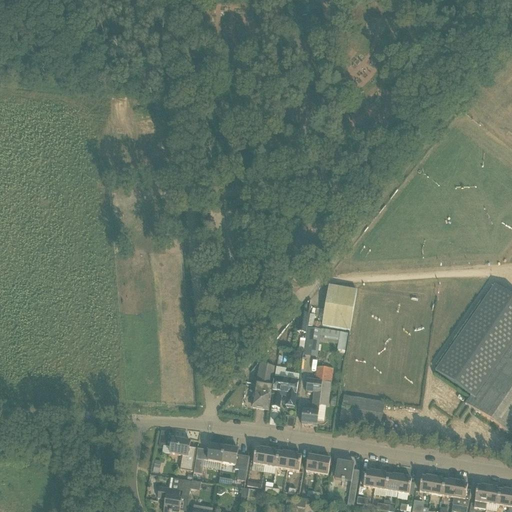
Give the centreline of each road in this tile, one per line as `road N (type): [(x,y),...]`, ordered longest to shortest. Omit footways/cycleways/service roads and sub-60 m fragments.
road 1 (residential): [(511,475),(209,425)]
road 2 (track): [(511,32),(358,231)]
road 3 (residential): [(209,425),(211,410),(358,231)]
road 4 (unclassified): [(137,425),(0,411)]
